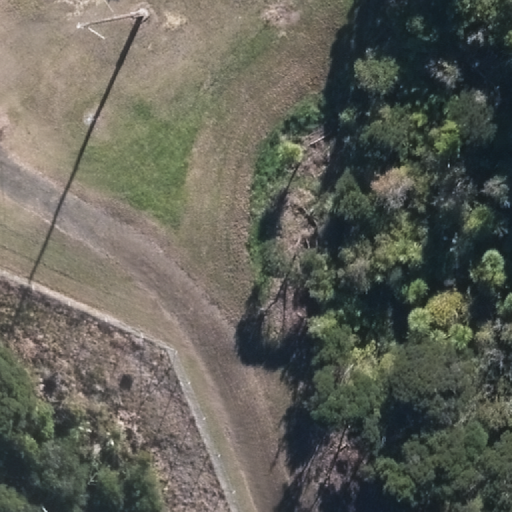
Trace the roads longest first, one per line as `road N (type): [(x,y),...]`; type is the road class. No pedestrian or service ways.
road 1 (track): [(0,227),(90,269),(202,388),(257,511)]
road 2 (track): [(113,0),(0,110)]
